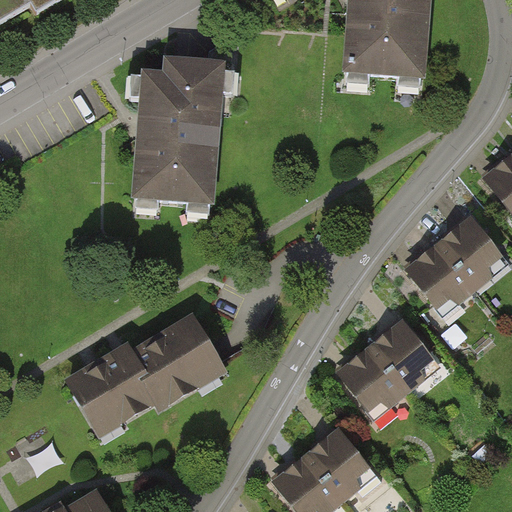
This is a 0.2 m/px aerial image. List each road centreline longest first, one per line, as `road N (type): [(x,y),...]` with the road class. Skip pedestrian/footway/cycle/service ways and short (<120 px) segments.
road 1 (residential): [(499,0),(505,57),(490,100),(355,269),(202,511)]
road 2 (residential): [(0,106),(178,0)]
